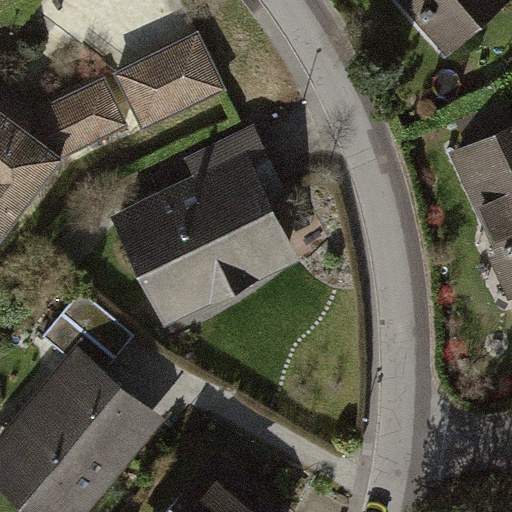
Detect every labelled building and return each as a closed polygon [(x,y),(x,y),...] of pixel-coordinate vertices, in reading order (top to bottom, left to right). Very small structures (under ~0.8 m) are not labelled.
[(508,0),(396,0),(444,55),(508,0)] [(195,32),(116,70),(142,124),(222,86),(195,32)] [(0,94),(0,238),(63,153),(126,124),(105,78),(27,112),(0,94)] [(192,174),(112,215),(168,324),(299,258),(269,198),(287,188),(255,124),(185,159),(192,174)] [(511,125),(450,154),(499,259),(490,262),(509,302),(511,300),(511,125)] [(80,348),(107,369),(134,334),(81,293),(47,336),(73,357),(80,348)] [(107,369),(80,348),(73,357),(0,443),(0,491),(25,511),(87,511),(166,418),(107,369)] [(261,511),(205,466),(166,511),(261,511)]
